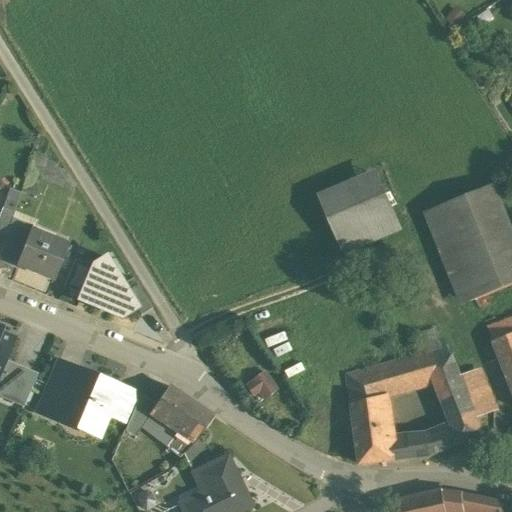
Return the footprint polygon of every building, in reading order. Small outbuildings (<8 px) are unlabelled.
[(32,162),(21,193),(35,198),(46,167),(32,162)] [(344,257),(403,233),(377,171),(318,196),(344,257)] [(511,227),(495,185),(439,209),(477,301),(511,285),(511,227)] [(462,307),(477,301),(439,209),(425,215),(462,307)] [(5,237),(0,251),(0,259),(17,266),(31,229),(11,221),(5,237)] [(69,245),(31,229),(17,266),(55,281),(69,245)] [(106,258),(94,266),(79,301),(95,308),(95,307),(121,318),(137,309),(122,285),(106,258)] [(133,279),(122,285),(137,309),(141,316),(152,309),(133,279)] [(511,318),(488,328),(494,344),(511,336),(511,318)] [(412,336),(419,357),(443,350),(436,330),(412,336)] [(0,365),(2,361),(11,338),(0,333),(0,365)] [(511,336),(494,344),(511,387),(511,336)] [(419,357),(395,364),(403,395),(437,386),(461,380),(448,349),(443,350),(419,357)] [(37,375),(2,361),(0,365),(0,398),(24,408),(37,375)] [(395,364),(348,377),(352,408),(385,399),(403,395),(395,364)] [(119,388),(78,371),(68,394),(62,410),(63,411),(103,427),(108,415),(117,393),(119,388)] [(483,371),(461,380),(477,421),(499,411),(483,371)] [(277,392),(265,374),(247,386),(254,398),(259,395),(263,401),(277,392)] [(477,421),(461,380),(437,386),(453,428),(460,445),(483,435),(477,421)] [(68,394),(49,385),(37,413),(59,422),(63,411),(62,410),(68,394)] [(213,417),(168,387),(157,403),(148,415),(150,417),(142,429),(167,447),(167,448),(180,459),(183,456),(193,446),(213,417)] [(133,400),(117,393),(108,415),(124,422),(133,400)] [(157,403),(140,396),(129,422),(142,429),(150,417),(148,415),(157,403)] [(418,439),(391,442),(385,399),(352,408),(360,466),(422,459),(418,439)] [(453,428),(428,437),(418,439),(422,459),(427,458),(460,445),(453,428)] [(225,459),(192,476),(204,500),(180,511),(241,511),(248,509),(225,459)] [(442,492),(394,503),(397,511),(446,511),(442,494),(442,492)] [(466,497),(442,494),(446,511),(511,511),(511,507),(505,505),(466,497)]
